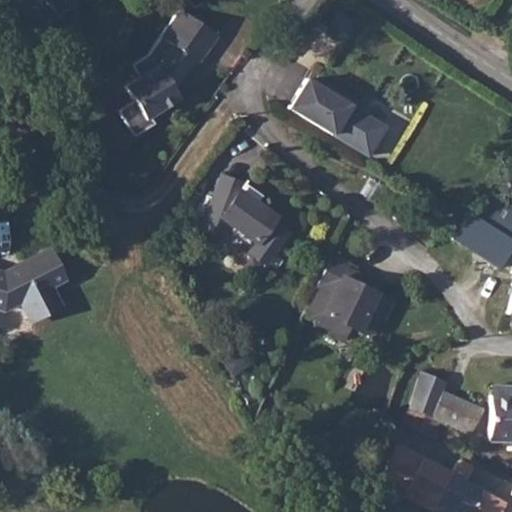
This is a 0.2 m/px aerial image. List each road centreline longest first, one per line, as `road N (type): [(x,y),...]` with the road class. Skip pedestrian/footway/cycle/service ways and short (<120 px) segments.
road 1 (unknown): [(251,92),(138,199)]
road 2 (tertiary): [(391,0),(511,78)]
